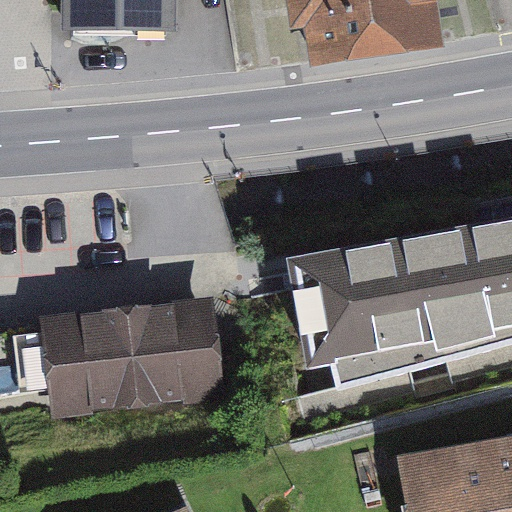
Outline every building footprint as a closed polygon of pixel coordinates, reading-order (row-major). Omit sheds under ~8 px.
[(172,0),(72,0),(72,26),(173,27),(172,0)] [(294,0),(296,16),(314,14),(318,48),(434,33),(429,0),(294,0)] [(511,218),(295,258),(313,358),(334,354),(340,387),(511,333),(511,218)] [(208,307),(47,327),(57,406),(218,385),(208,307)] [(511,511),(511,439),(404,458),(413,511),(511,511)]
